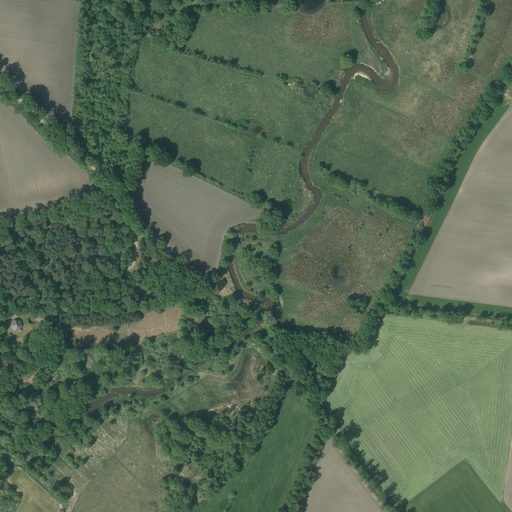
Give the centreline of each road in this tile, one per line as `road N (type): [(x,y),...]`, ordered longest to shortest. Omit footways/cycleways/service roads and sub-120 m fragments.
road 1 (track): [(11,315),(115,279),(130,266),(135,241),(105,182),(0,82)]
road 2 (track): [(511,324),(382,306)]
